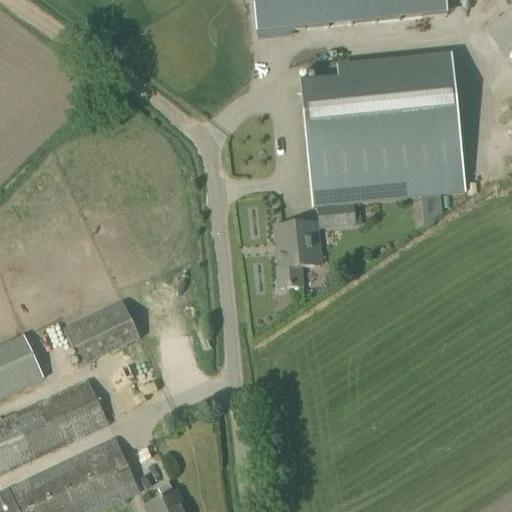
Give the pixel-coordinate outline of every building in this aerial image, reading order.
[(444,0),(251,0),(256,36),(305,31),(446,17),(444,0)] [(511,7),(485,22),(502,52),(511,69),(511,7)] [(299,86),(312,211),(466,196),(453,76),(339,88),(339,82),(299,86)] [(361,226),(359,208),(317,212),(319,231),(361,226)] [(301,289),(299,270),(320,268),(315,226),(275,230),(279,271),(277,271),(279,291),(301,289)] [(358,262),(344,272),(349,278),(362,268),(358,262)] [(81,369),(139,342),(121,305),(63,333),(81,369)] [(0,402),(44,382),(24,339),(0,349),(0,402)] [(0,478),(108,427),(88,384),(0,425),(0,478)] [(0,511),(101,511),(140,494),(115,442),(0,495),(0,511)] [(146,509),(147,511),(183,511),(176,495),(146,509)]
